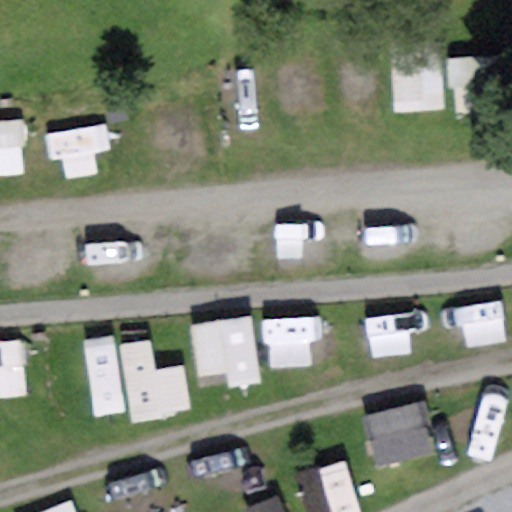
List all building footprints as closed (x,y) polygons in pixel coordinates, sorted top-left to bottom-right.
[(209,375),(264,366),(255,307),(200,316),(209,375)] [(123,328),(92,332),(101,405),(132,401),(123,328)] [(191,358),(160,360),(158,331),(131,333),(135,408),(194,405),(191,358)] [(0,388),(33,387),(31,333),(0,334),(0,388)] [(372,403),(381,455),(441,444),(431,392),(372,403)] [(303,463),(311,511),(354,511),(363,511),(353,454),(303,463)] [(89,511),(85,493),(22,511),(89,511)]
